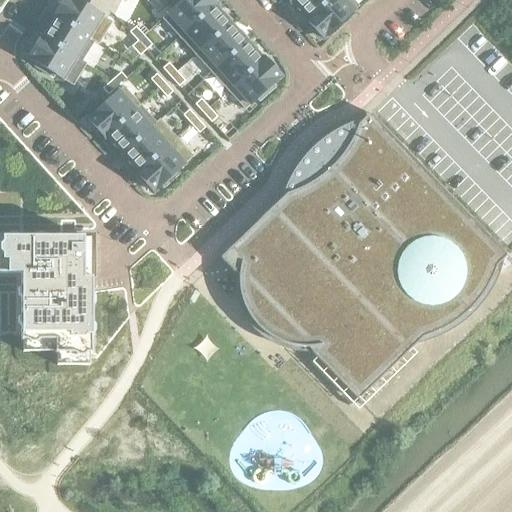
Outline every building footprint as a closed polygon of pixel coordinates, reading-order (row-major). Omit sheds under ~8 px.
[(74,0),(62,0),(53,16),(98,44),(111,23),(106,19),(110,12),(100,0),(99,0),(90,0),(86,7),(74,0)] [(99,0),(100,0),(110,12),(113,15),(120,0),(128,0),(129,1),(129,0),(99,0)] [(210,0),(183,0),(167,15),(184,33),(215,5),(210,0)] [(291,0),(289,3),(290,3),(291,2),(306,18),(305,20),(327,0),(291,0)] [(322,39),(358,6),(352,0),(327,0),(305,20),(322,39)] [(195,56),(230,24),(214,7),(215,6),(215,5),(184,33),(178,38),(195,56)] [(40,36),(85,64),(86,64),(81,61),(93,42),(97,45),(98,44),(53,16),(52,17),(54,17),(42,37),(40,36)] [(211,74),(247,41),(246,40),(245,41),(230,24),(195,56),(211,74)] [(137,41),(143,36),(135,27),(129,33),(137,41)] [(40,36),(27,58),(36,63),(34,67),(52,78),(54,75),(72,86),(85,64),(40,36)] [(143,36),(137,41),(145,50),(151,45),(143,36)] [(137,41),(131,47),(139,56),(145,50),(137,41)] [(247,41),(211,74),(227,91),(263,58),(247,41)] [(280,77),(263,58),(227,91),(244,110),(280,77)] [(162,69),(170,78),(176,72),(168,64),(162,69)] [(176,72),(170,78),(178,87),(184,81),(176,72)] [(117,87),(126,79),(121,73),(112,81),(117,87)] [(150,80),(158,89),(164,83),(156,74),(150,80)] [(117,87),(112,81),(103,89),(108,95),(117,87)] [(172,92),(164,83),(158,89),(166,97),(172,92)] [(140,105),(123,87),(87,119),(104,138),(140,105)] [(194,104),(202,113),(208,108),(200,99),(194,104)] [(104,138),(120,156),(156,123),(140,105),(104,138)] [(216,117),(208,108),(202,113),(210,122),(216,117)] [(183,115),(191,124),(196,119),(188,110),(183,115)] [(359,398),(422,338),(428,336),(433,334),(436,333),(440,331),(444,329),(447,327),(450,325),(453,323),(455,321),(460,318),(463,315),(467,312),(470,309),(475,303),(479,298),(483,293),(486,288),(489,283),(491,278),(493,274),(495,269),(496,266),(499,263),(507,256),(369,113),(363,119),(357,124),(355,129),(352,136),(346,147),(335,161),(326,170),(323,173),(315,179),(314,177),(312,177),(311,176),(309,176),(308,176),(306,176),(304,177),(303,178),(303,179),(302,180),(302,181),(302,182),(302,184),(302,185),(302,186),(303,187),(285,194),(219,258),(237,276),(237,284),(238,291),(239,296),(240,300),(243,306),(246,313),(249,318),(251,321),(256,326),(259,330),(264,334),(268,337),(274,340),(279,342),(283,344),(289,346),(293,347),(298,347),(302,348),(307,348),(358,400),(359,398)] [(205,128),(196,119),(191,124),(199,133),(205,128)] [(172,141),(156,123),(120,156),(120,157),(122,155),(137,172),(135,173),(136,174),(172,141)] [(153,192),(189,159),(172,141),(136,174),(153,192)] [(0,336),(20,336),(20,340),(26,340),(29,343),(35,343),(38,340),(54,340),(54,353),(73,354),(76,357),(82,357),(85,354),(90,353),(90,335),(93,332),(93,326),(90,323),(90,307),(93,304),(93,297),(91,295),(90,237),(44,237),(41,234),(35,234),(32,237),(22,237),(22,192),(0,191),(0,336)]
